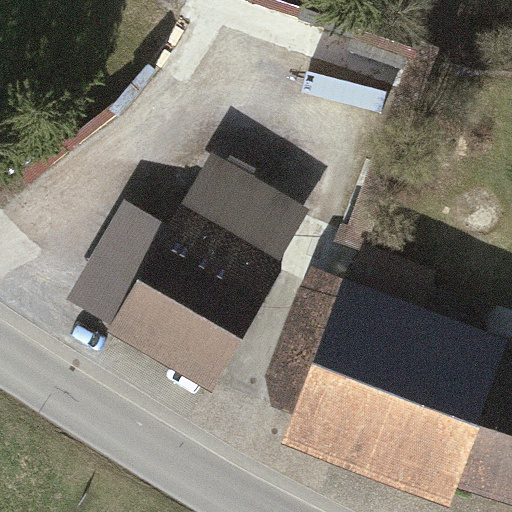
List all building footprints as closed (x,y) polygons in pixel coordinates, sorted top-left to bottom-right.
[(511,128),(511,107),(476,96),(468,120),(510,133),(511,128)] [(376,125),(358,118),(341,158),(359,166),(376,125)] [(352,183),(336,177),(319,219),(335,225),(352,183)] [(213,388),(284,258),(181,202),(176,211),(161,203),(132,257),(141,262),(134,274),(140,277),(110,332),(213,388)] [(455,493),(510,333),(311,265),(274,376),(289,415),(282,435),(455,493)] [(472,491),(511,502),(511,357),(511,358),(472,491)]
